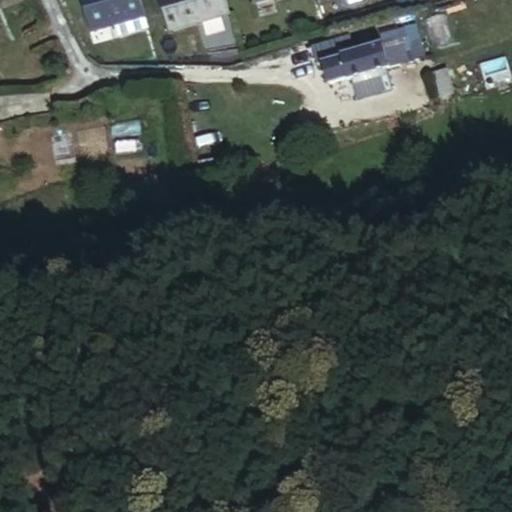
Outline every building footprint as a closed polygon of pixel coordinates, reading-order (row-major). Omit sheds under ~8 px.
[(25,0),(0,0),(5,10),(25,0)] [(140,16),(135,0),(76,0),(86,32),(111,24),(140,16)] [(225,6),(223,0),(157,0),(164,24),(225,6)] [(111,24),(115,36),(144,27),(140,16),(111,24)] [(411,30),(380,39),(382,47),(389,70),(419,61),(411,30)] [(389,70),(382,47),(353,55),(349,40),(317,49),(328,85),(347,80),(348,81),(389,70)] [(445,69),(429,74),(436,99),(452,95),(445,69)] [(214,158),(195,162),(198,181),(217,179),(214,158)] [(171,224),(158,227),(160,235),(172,233),(171,224)]
